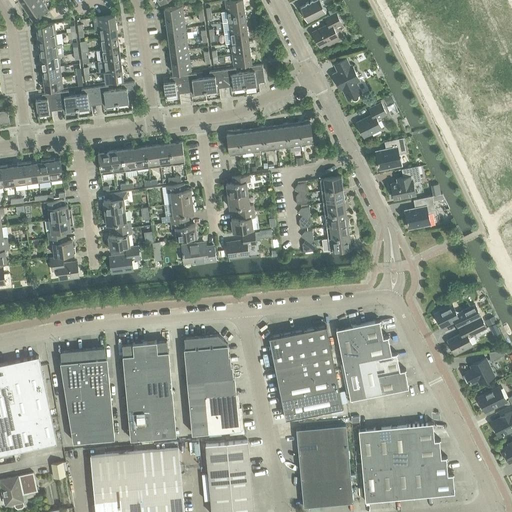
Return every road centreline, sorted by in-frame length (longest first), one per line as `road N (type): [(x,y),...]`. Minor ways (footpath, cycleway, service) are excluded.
road 1 (unclassified): [(511,289),(369,0)]
road 2 (tertiary): [(0,343),(244,313)]
road 3 (tertiary): [(496,509),(396,302)]
road 4 (unclassified): [(277,511),(244,313)]
road 5 (residential): [(383,210),(312,76)]
road 6 (tertiary): [(244,313),(385,298)]
road 7 (residential): [(26,142),(14,45),(0,5)]
road 8 (residential): [(154,125),(135,0)]
road 9 (residential): [(93,259),(77,136)]
road 10 (residential): [(199,120),(235,113),(312,76)]
